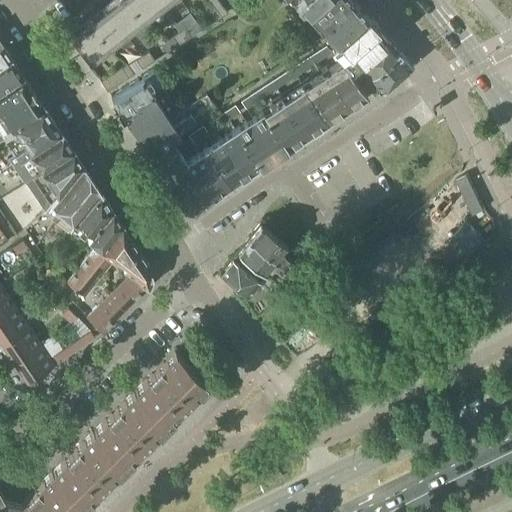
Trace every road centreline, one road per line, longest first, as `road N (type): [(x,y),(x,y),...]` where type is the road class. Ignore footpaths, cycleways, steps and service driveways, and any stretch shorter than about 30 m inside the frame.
road 1 (residential): [(167,244),(416,90)]
road 2 (secondary): [(511,391),(267,511)]
road 3 (residential): [(20,16),(167,244)]
road 4 (residential): [(192,281),(26,428),(13,425),(0,405)]
road 5 (secondary): [(366,511),(511,444)]
road 6 (secondary): [(428,0),(511,118)]
